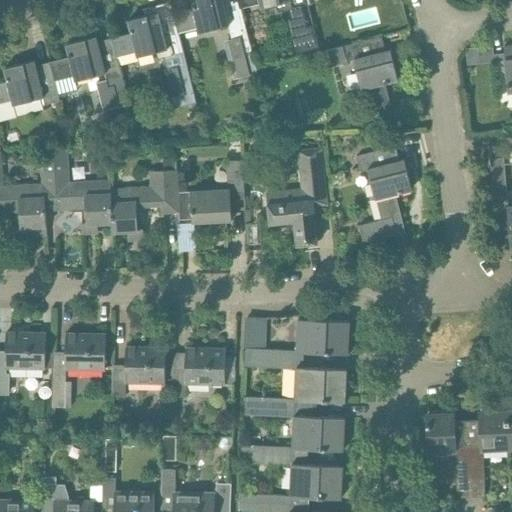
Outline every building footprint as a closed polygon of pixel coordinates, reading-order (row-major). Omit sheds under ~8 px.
[(232,38),(227,39),(233,60),(252,55),(241,8),(240,8),(238,0),(191,0),(193,9),(173,14),(178,32),(179,32),(198,27),(199,32),(228,25),(232,38)] [(238,0),(240,8),(241,8),(260,3),(261,8),(276,4),(279,13),(290,10),(293,20),(289,21),(298,55),(319,49),(313,26),(308,28),(303,7),(308,6),(306,0),(238,0)] [(172,9),(128,20),(131,33),(111,38),(116,57),(117,56),(136,51),(137,57),(157,52),(158,58),(164,57),(167,69),(164,70),(171,96),(193,90),(179,32),(178,32),(173,14),(172,9)] [(116,57),(111,38),(97,41),(96,36),(66,44),(69,57),(49,62),(54,81),(55,81),(74,76),(75,81),(104,73),(108,87),(104,88),(108,104),(118,101),(119,107),(129,104),(122,77),(117,56),(116,57)] [(385,51),(382,36),(343,46),(346,62),(354,60),(361,89),(366,88),(371,108),(390,104),(385,83),(398,80),(391,50),(385,51)] [(509,93),(511,92),(511,45),(503,47),(509,93)] [(272,49),(258,53),(261,66),(276,62),(272,49)] [(60,101),(55,81),(54,81),(49,62),(35,66),(34,60),(4,68),(8,81),(0,82),(0,102),(12,100),(14,105),(42,98),(44,105),(60,101)] [(282,128),(297,125),(294,111),(279,114),(282,128)] [(380,219),(359,225),(363,243),(406,234),(395,193),(412,189),(404,159),(399,160),(395,146),(356,156),(360,172),(368,170),(380,219)] [(302,189),(267,193),(270,223),(294,221),(297,245),(317,243),(313,205),(327,204),(321,148),(298,150),(302,189)] [(44,184),(43,184),(3,186),(1,152),(0,152),(0,212),(19,211),(21,237),(47,235),(46,210),(45,210),(44,184)] [(504,157),(490,158),(496,238),(509,237),(510,248),(511,247),(511,206),(508,206),(504,157)] [(231,199),(245,198),(244,178),(243,160),(227,161),(229,189),(191,191),(192,221),(232,219),(231,199)] [(111,189),(111,180),(69,182),(68,169),(42,170),(43,184),(44,184),(45,210),(46,210),(62,209),(61,201),(85,199),(87,222),(82,223),(82,234),(98,233),(97,223),(111,223),(112,223),(111,189)] [(179,212),(177,169),(151,171),(152,187),(111,189),(112,223),(111,223),(112,232),(127,231),(128,240),(143,240),(143,229),(138,229),(137,206),(161,205),(161,213),(179,212)] [(178,249),(196,248),(195,222),(178,222),(178,249)] [(263,345),(264,318),(247,317),(246,344),(263,345)] [(347,354),(349,321),(298,318),(297,350),(297,351),(304,352),(347,354)] [(0,350),(0,393),(10,393),(10,368),(46,368),(46,353),(46,333),(6,332),(6,341),(6,350),(0,350)] [(53,383),(53,407),(71,407),(71,382),(66,382),(66,369),(106,369),(106,354),(106,334),(66,333),(66,352),(54,351),(53,371),(53,383)] [(126,382),(159,382),(165,382),(166,347),(126,346),(125,365),(113,364),(113,395),(126,395),(126,382)] [(186,383),(205,383),(225,383),(226,349),(186,348),(185,366),(173,366),(173,386),(173,396),(186,396),(186,383)] [(246,348),(245,364),(296,367),(295,399),(295,400),(302,400),(345,402),(347,369),(303,367),(304,352),(297,351),(297,350),(246,348)] [(50,397),(50,382),(41,382),(41,397),(50,397)] [(244,396),(243,413),(294,415),(292,447),(292,448),(299,448),(343,450),(344,417),(301,415),(302,400),(295,400),(295,399),(244,396)] [(480,423),(468,423),(471,497),(485,496),(483,450),(509,449),(507,410),(480,411),(480,423)] [(457,498),(458,498),(471,497),(468,423),(455,424),(454,412),(427,413),(428,423),(426,423),(426,427),(428,427),(429,453),(455,451),(457,498)] [(176,462),(176,436),(163,436),(163,462),(176,462)] [(241,444),(241,461),(292,463),(290,495),(290,496),(310,497),(341,499),(342,465),(299,463),(299,448),(292,448),(292,447),(241,444)] [(230,484),(214,484),(214,493),(194,492),(175,492),(176,469),(163,469),(162,488),(162,508),(174,509),(174,511),(229,511),(230,511),(230,484)] [(42,475),(42,500),(42,511),(94,511),(94,501),(55,500),(56,475),(42,475)] [(116,477),(102,477),(102,508),(114,508),(114,511),(153,511),(154,492),(115,491),(116,477)] [(290,496),(290,495),(239,493),(238,509),(289,511),(309,511),(310,497),(290,496)] [(0,511),(42,511),(42,500),(0,499),(0,511)]
